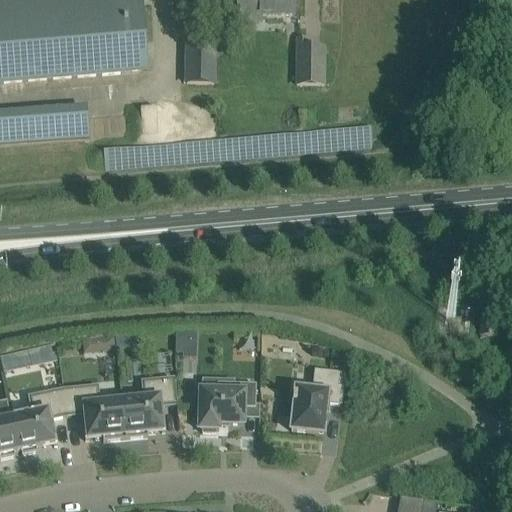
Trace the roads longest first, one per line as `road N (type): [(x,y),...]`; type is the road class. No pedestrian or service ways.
road 1 (primary): [(511,200),(99,235)]
road 2 (residential): [(311,511),(292,489),(266,482),(113,490),(0,511)]
